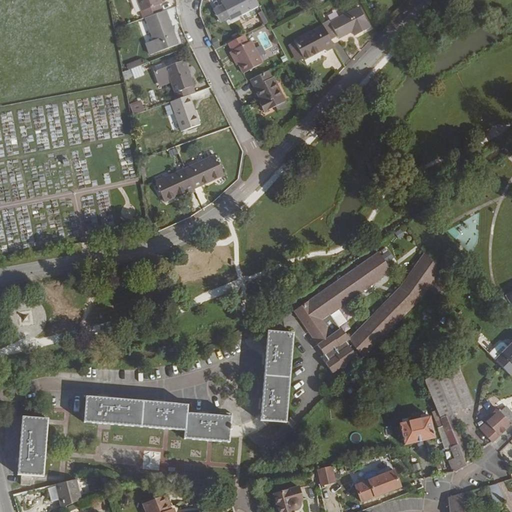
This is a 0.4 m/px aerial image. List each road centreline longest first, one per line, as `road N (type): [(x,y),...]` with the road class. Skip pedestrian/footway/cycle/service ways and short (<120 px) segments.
road 1 (residential): [(0,274),(176,238),(223,210),(263,170)]
road 2 (residential): [(0,395),(45,383),(150,388),(254,364)]
road 3 (residential): [(263,170),(426,0)]
road 4 (residential): [(263,170),(184,0)]
